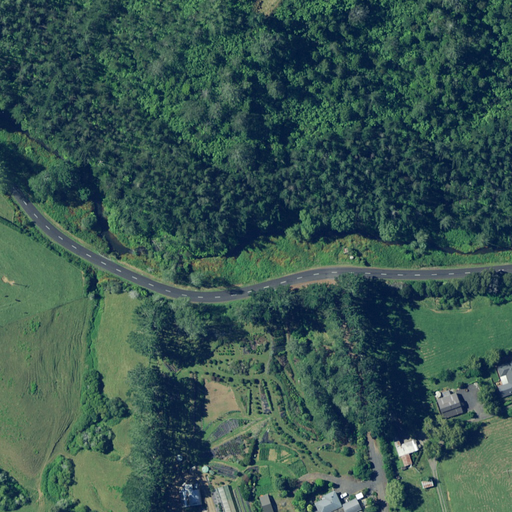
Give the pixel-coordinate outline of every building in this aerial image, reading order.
[(511,361),(496,367),(500,377),(506,375),(511,389),(511,388),(511,361)] [(462,413),(456,393),(437,400),(444,419),(462,413)] [(401,445),(400,440),(394,442),(399,457),(401,456),(404,466),(412,464),(409,453),(415,451),(412,441),(401,445)] [(432,479),(421,482),(423,489),(434,486),(432,479)] [(200,489),(188,491),(191,507),(203,505),(200,489)] [(341,505),(334,491),(322,496),(323,499),(315,502),(316,506),(312,508),(314,511),(336,511),(342,510),(343,511),(355,511),(362,509),(356,498),(342,505),(341,505)] [(271,507),(268,498),(260,501),(262,510),(271,507)]
